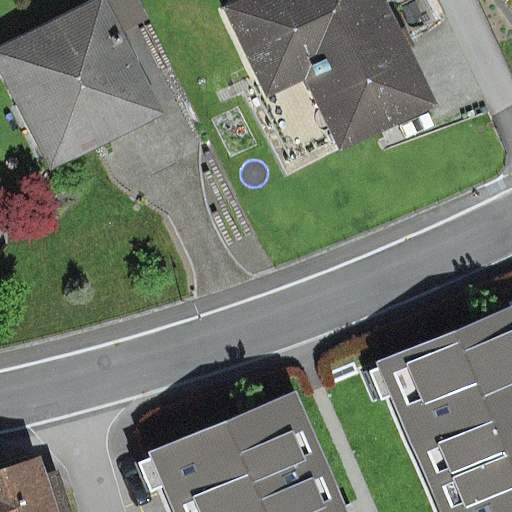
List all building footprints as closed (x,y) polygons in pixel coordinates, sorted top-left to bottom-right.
[(137,0),(104,0),(103,1),(120,35),(148,21),(137,0)] [(387,0),(252,0),(225,13),(268,102),(307,83),(336,143),(341,153),(438,106),(423,75),(389,3),(387,0)] [(103,1),(0,50),(0,59),(55,171),(161,119),(120,35),(103,1)] [(511,511),(511,329),(501,302),(358,360),(417,511),(511,511)] [(329,511),(279,391),(132,453),(154,511),(329,511)] [(0,511),(60,511),(42,458),(0,470),(0,511)]
